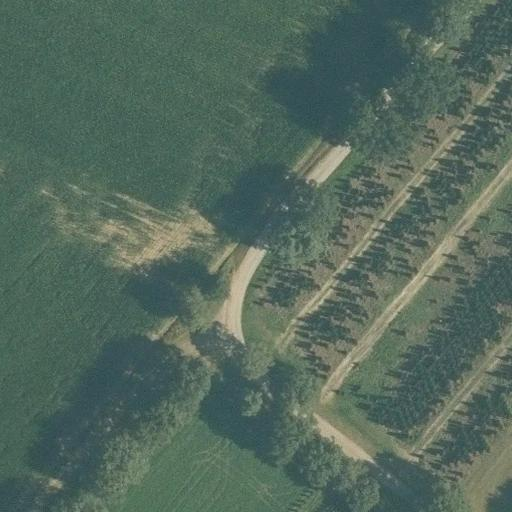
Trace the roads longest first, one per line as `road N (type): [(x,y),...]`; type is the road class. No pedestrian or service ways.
road 1 (track): [(449,511),(213,317),(477,0)]
road 2 (track): [(39,511),(213,317)]
